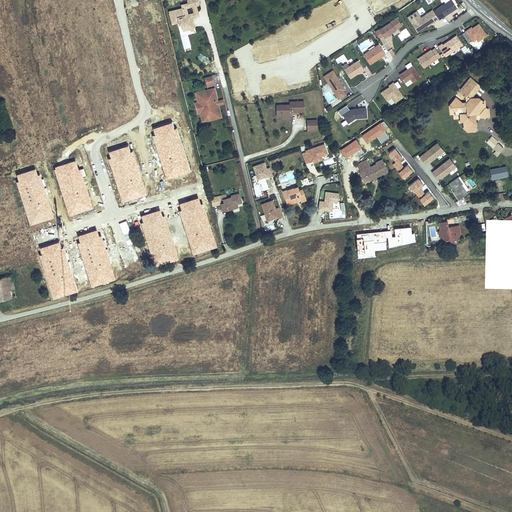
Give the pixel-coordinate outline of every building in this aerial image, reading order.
[(328,13),(356,0),(340,0),(326,7),(328,13)] [(452,0),(449,0),(434,11),(439,19),(440,20),(457,8),(452,0)] [(189,7),(189,3),(182,5),(183,8),(186,18),(192,17),(199,16),(196,5),(193,6),(194,13),(188,14),(186,8),(189,7)] [(192,17),(186,18),(183,8),(170,12),(173,24),(179,22),(182,24),(183,28),(186,30),(195,28),(192,17)] [(460,8),(447,16),(450,21),(463,13),(460,8)] [(439,19),(434,11),(433,10),(421,17),(417,11),(408,17),(417,30),(427,24),(428,25),(432,22),(439,19)] [(383,35),(384,37),(388,34),(391,32),(402,25),(397,17),(379,29),(383,35)] [(478,42),(487,36),(479,24),(473,28),(471,30),(470,28),(463,33),(469,43),(476,38),(478,42)] [(397,35),(401,41),(410,35),(406,29),(397,35)] [(445,56),(463,44),(457,35),(443,44),(443,43),(439,46),(445,56)] [(379,44),(364,54),(371,64),(386,54),(379,44)] [(435,48),(432,50),(437,58),(441,56),(435,48)] [(426,53),(418,59),(424,68),(437,58),(432,50),(431,49),(427,52),(428,53),(426,54),(426,53)] [(343,66),(351,78),(364,68),(359,60),(350,66),(347,63),(343,66)] [(421,77),(413,66),(411,67),(400,74),(405,82),(411,78),(413,82),(421,77)] [(333,70),(324,76),(329,83),(330,82),(333,86),(331,87),(339,99),(346,94),(344,90),(346,89),(339,79),(338,80),(336,78),(338,77),(333,70)] [(217,74),(212,75),(218,99),(223,98),(217,74)] [(206,86),(213,85),(212,75),(204,76),(206,86)] [(489,109),(486,107),(485,107),(484,102),(482,100),(478,100),(478,99),(476,97),(475,99),(473,98),(473,96),(472,95),(475,92),(472,89),(474,86),(475,87),(478,84),(471,78),(459,91),(464,95),(465,95),(466,102),(462,102),(456,97),(450,104),(450,107),(454,107),(455,111),(455,115),(460,114),(461,121),(463,120),(464,128),(467,128),(467,131),(474,130),(474,125),(475,125),(474,117),(473,117),(472,116),(473,114),(474,114),(474,113),(480,112),(481,115),(483,115),(483,117),(489,116),(489,109)] [(388,88),(382,92),(388,101),(392,98),(395,102),(404,97),(394,82),(389,85),(390,87),(389,88),(388,88)] [(214,101),(218,100),(216,92),(210,93),(209,89),(195,93),(197,98),(200,97),(201,101),(198,102),(195,103),(197,113),(200,112),(203,112),(204,115),(201,116),(203,122),(216,118),(215,114),(221,113),(219,105),(215,106),(214,101)] [(352,101),(355,105),(364,99),(362,95),(352,101)] [(303,110),(303,102),(290,102),(290,105),(277,105),(277,110),(280,110),(280,116),(291,115),(291,111),(294,111),(294,112),(300,112),(300,110),(303,110)] [(350,110),(347,105),(339,110),(342,116),(344,115),(347,119),(350,117),(352,120),(355,117),(367,117),(367,108),(355,109),(355,110),(353,110),(352,109),(350,110)] [(317,130),(316,120),(308,121),(308,131),(317,130)] [(485,141),(498,153),(504,147),(491,134),(485,141)] [(437,143),(420,157),(425,163),(428,161),(429,162),(443,151),(437,143)] [(306,152),(302,153),(306,163),(310,161),(309,160),(312,159),(312,161),(313,162),(318,161),(317,157),(321,156),(327,154),(324,144),(306,150),(306,152)] [(449,159),(432,172),(437,179),(440,176),(441,178),(455,167),(449,159)] [(370,180),(386,173),(385,172),(385,171),(387,170),(382,160),(376,162),(377,164),(370,167),(369,168),(366,162),(367,161),(366,160),(357,164),(361,172),(360,172),(364,181),(370,179),(370,178),(370,180)] [(265,162),(254,166),(258,179),(269,175),(270,177),(273,176),(270,167),(267,168),(265,162)] [(505,172),(504,168),(504,167),(490,170),(492,178),(496,176),(496,174),(505,172)] [(507,174),(506,167),(504,167),(504,168),(505,172),(496,174),(496,176),(507,174)] [(461,184),(466,191),(468,189),(459,176),(458,177),(463,184),(461,184)] [(458,177),(448,184),(454,191),(452,192),(458,200),(467,193),(466,191),(461,184),(463,184),(458,177)] [(256,197),(267,194),(265,189),(260,191),(259,185),(253,186),(256,197)] [(298,195),(301,194),(299,190),(298,185),(282,191),(287,204),(300,200),(298,195)] [(307,199),(303,189),(299,190),(301,194),(298,195),(300,200),(301,201),(307,199)] [(319,201),(318,209),(332,211),(333,201),(338,201),(339,193),(325,191),(324,201),(319,201)] [(224,202),(222,203),(221,203),(222,208),(228,207),(228,209),(234,208),(233,205),(238,204),(237,203),(242,202),(240,193),(232,195),(232,196),(227,198),(226,194),(220,195),(221,199),(224,199),(224,202)] [(262,204),(267,220),(278,216),(279,218),(283,216),(280,207),(276,208),(273,200),(262,204)] [(157,231),(178,226),(174,210),(153,216),(157,231)] [(460,233),(458,225),(448,227),(447,221),(439,222),(441,234),(445,233),(446,239),(451,243),(456,236),(456,234),(460,233)] [(0,300),(16,296),(11,275),(0,277),(0,300)]
